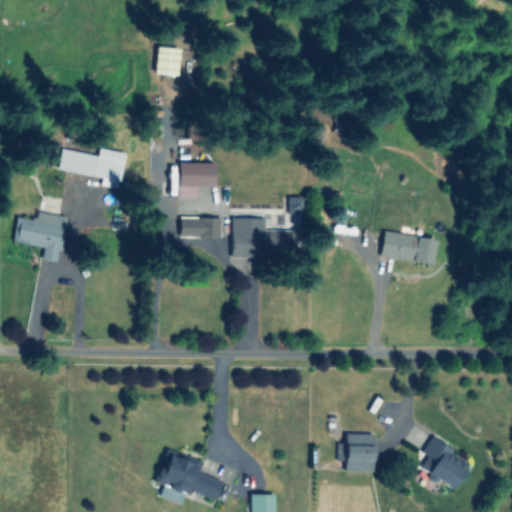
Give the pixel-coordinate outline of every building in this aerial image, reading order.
[(176,47),(153,47),(153,73),(176,74),(176,47)] [(55,168),(117,180),(123,152),(97,147),(95,155),(59,148),(55,168)] [(212,162),(176,161),(175,197),(194,198),(194,186),(211,186),(212,162)] [(63,216),(35,211),(33,219),(14,216),(10,241),(41,246),(39,258),(56,261),(63,216)] [(228,254),(288,255),(288,242),(285,242),(285,229),(262,229),(262,217),(228,216),(228,254)] [(219,235),(219,218),(183,218),(182,234),(219,235)] [(376,255),(430,264),(434,238),(380,230),(376,255)] [(334,442),(334,460),(341,460),(341,471),(370,471),(371,433),(343,432),(342,442),(334,442)] [(464,466),(446,455),(450,448),(428,435),(418,452),(424,455),(416,467),(450,488),(464,466)] [(219,479),(196,472),(199,462),(163,451),(154,482),(160,484),(156,495),(178,502),(182,490),(212,500),(219,479)] [(246,511),(271,511),(272,494),(247,493),(246,511)]
